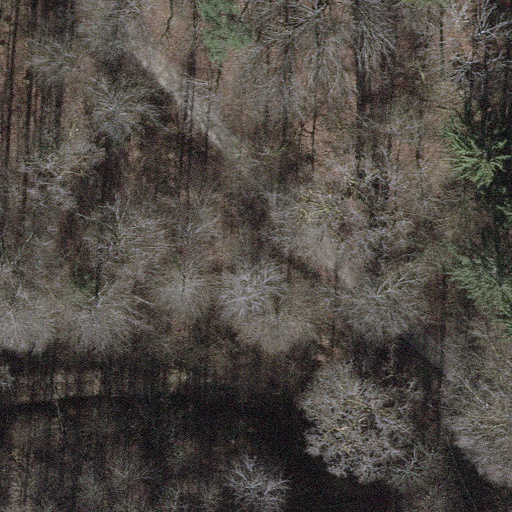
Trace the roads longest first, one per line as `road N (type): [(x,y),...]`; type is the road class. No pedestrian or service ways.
road 1 (track): [(452,375),(379,412),(76,379),(0,397)]
road 2 (track): [(209,130),(511,429)]
road 3 (track): [(209,130),(357,70),(446,0)]
road 4 (track): [(209,130),(92,0)]
